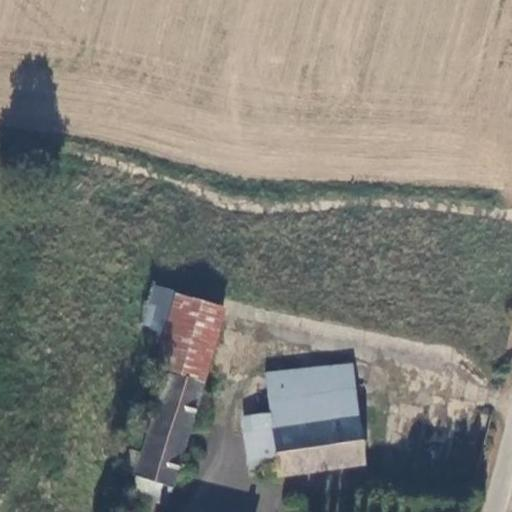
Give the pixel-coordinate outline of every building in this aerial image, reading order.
[(223,312),(199,305),(173,297),(153,368),(163,370),(165,371),(203,381),(223,312)] [(268,378),(272,400),(357,387),(353,365),(268,378)] [(203,381),(165,371),(134,477),(172,488),(203,381)] [(357,387),(272,400),(277,433),(282,466),(283,475),(367,463),(357,387)] [(252,470),(282,466),(277,433),(247,437),(252,470)]
